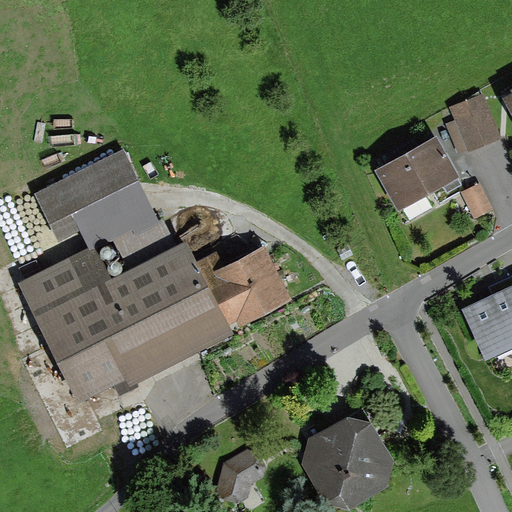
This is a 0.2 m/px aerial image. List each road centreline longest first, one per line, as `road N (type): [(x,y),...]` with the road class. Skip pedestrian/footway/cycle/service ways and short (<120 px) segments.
road 1 (residential): [(106,511),(201,422),(391,307)]
road 2 (residential): [(391,307),(494,511)]
road 3 (residential): [(391,307),(511,237)]
